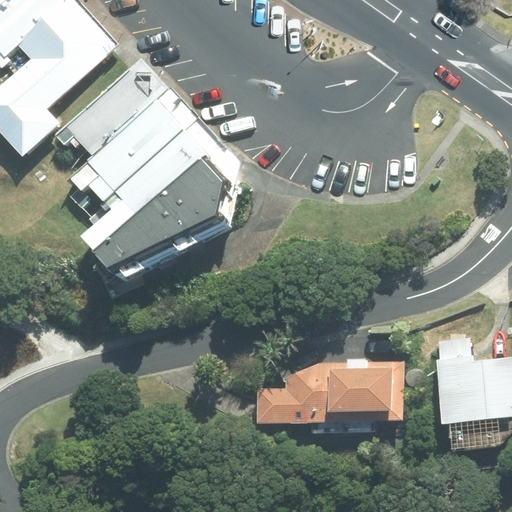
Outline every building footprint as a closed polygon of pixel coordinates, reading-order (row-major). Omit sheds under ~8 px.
[(0,0),(0,14),(15,0),(0,0)] [(24,49),(38,64),(0,98),(0,126),(32,162),(68,128),(54,112),(120,50),(73,0),(15,0),(0,14),(0,63),(7,71),(16,62),(13,59),(24,49)] [(164,103),(176,92),(149,62),(64,140),(73,149),(77,145),(84,152),(88,147),(101,161),(164,103)] [(101,161),(95,166),(109,180),(99,189),(113,204),(94,222),(104,233),(93,243),(112,263),(220,164),(164,103),(101,161)] [(220,164),(112,263),(129,281),(236,227),(247,169),(232,152),(220,164)] [(75,199),(87,210),(97,200),(85,188),(75,199)] [(443,345),(447,363),(443,364),(454,432),(511,423),(511,360),(481,365),(480,358),(475,358),(473,341),(443,345)] [(293,383),(293,393),(267,394),(268,429),(412,425),(410,363),(323,366),(293,383)]
